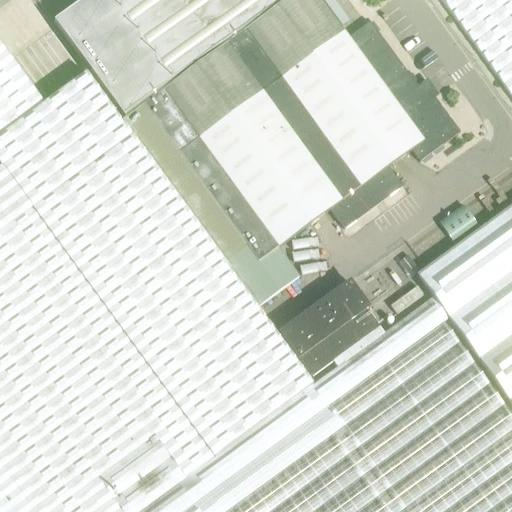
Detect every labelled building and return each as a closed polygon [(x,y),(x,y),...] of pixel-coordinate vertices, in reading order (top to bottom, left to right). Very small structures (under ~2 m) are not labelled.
[(419,279),(435,300),(370,347),(318,385),(313,388),(258,311),(237,283),(121,129),(85,80),(44,111),(0,52),(0,511),(511,511),(511,419),(508,413),(467,358),(444,326),(454,319),(486,364),(511,396),(511,398),(511,0),(438,0),(474,49),(475,49),(506,92),(511,100),(511,212),(427,274),(419,279)] [(85,80),(121,129),(292,0),(91,0),(54,27),(90,76),(85,80)] [(347,42),(315,0),(292,0),(121,129),(237,283),(258,311),(327,260),(305,232),(331,212),(345,231),(403,188),(389,169),(411,152),(420,164),(460,135),(423,86),(418,89),(369,25),(347,42)] [(350,0),(321,0),(347,36),(366,22),(350,0)] [(511,174),(396,259),(411,279),(511,205),(511,174)] [(277,334),(314,385),(382,336),(366,314),(369,312),(348,283),(277,334)] [(390,310),(396,318),(423,299),(417,290),(390,310)]
